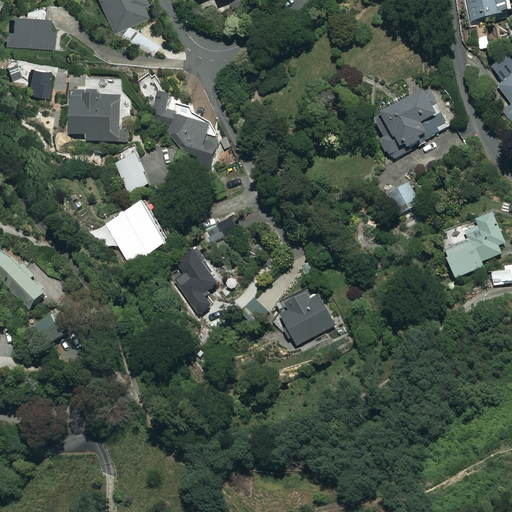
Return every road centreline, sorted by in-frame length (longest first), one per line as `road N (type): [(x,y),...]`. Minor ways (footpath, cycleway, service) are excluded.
road 1 (residential): [(3,176),(116,320),(137,388),(162,411),(215,435),(295,430),(385,379),(466,303),(511,288)]
road 2 (residential): [(511,173),(482,130),(448,0)]
road 3 (residential): [(302,0),(249,42),(220,51),(190,37),(164,0)]
